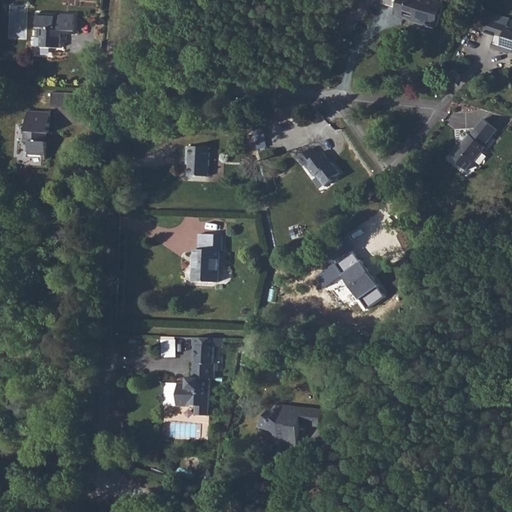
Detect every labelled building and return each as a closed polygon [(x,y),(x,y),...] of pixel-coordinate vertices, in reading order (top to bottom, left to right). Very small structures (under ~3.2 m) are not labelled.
[(430,24),(438,27),(444,5),(429,0),(399,0),(397,9),(405,11),(404,15),(420,20),(419,22),(429,26),(430,24)] [(402,21),(403,18),(412,21),(412,22),(437,30),(438,27),(430,24),(429,26),(419,22),(420,20),(404,15),(405,11),(397,9),(395,15),(402,21)] [(62,31),(75,32),(76,14),(62,14),(62,15),(56,15),(56,14),(38,13),(38,25),(39,25),(39,28),(36,30),(36,37),(42,38),(42,48),(61,49),(62,34),(62,31)] [(509,49),(511,49),(511,28),(507,27),(508,24),(499,22),(491,48),(508,53),(508,52),(509,49)] [(53,92),(52,106),(65,107),(65,93),(53,92)] [(83,94),(65,93),(65,107),(83,108),(83,94)] [(31,142),(30,155),(48,156),(48,134),(51,134),(52,113),(29,111),(27,132),(26,132),(25,142),(31,142)] [(473,163),(475,161),(474,159),(480,151),(482,152),(484,149),(486,147),(485,147),(498,130),(484,119),(471,135),(470,135),(463,143),(459,148),(458,147),(451,155),(461,163),(460,164),(467,170),(473,163)] [(253,123),(255,130),(264,128),(263,121),(253,123)] [(255,130),(257,142),(266,140),(264,128),(255,130)] [(268,146),(266,140),(257,142),(258,148),(268,146)] [(190,158),(189,165),(189,176),(208,177),(210,148),(188,147),(188,158),(190,158)] [(313,148),(299,158),(305,166),(306,165),(315,177),(318,175),(326,186),(334,181),(334,179),(341,173),(333,163),(330,165),(327,160),(329,159),(323,152),(318,155),(313,148)] [(223,235),(200,234),(200,250),(196,250),(195,282),(219,283),(220,251),(223,251),(223,235)] [(353,252),(337,264),(344,273),(342,274),(360,300),(362,299),(368,308),(385,295),(379,286),(381,285),(363,261),(361,262),(353,252)] [(197,363),(194,362),(193,362),(193,378),(189,378),(189,383),(179,383),(179,406),(188,407),(188,406),(197,406),(197,415),(210,416),(211,379),(216,379),(216,371),(216,363),(215,363),(215,347),(224,347),(224,339),(194,338),(193,346),(194,346),(194,350),(198,350),(197,363)] [(176,340),(163,340),(163,357),(176,356),(176,340)] [(288,441),(287,445),(299,447),(303,419),(308,419),(307,425),(321,427),(323,411),(284,405),(277,415),(270,411),(259,426),(280,440),(288,441)] [(280,440),(259,426),(257,429),(279,444),(287,445),(288,441),(280,440)]
